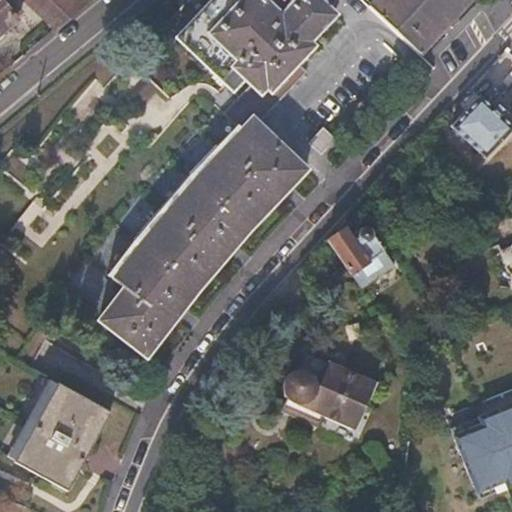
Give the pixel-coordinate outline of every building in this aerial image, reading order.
[(0,0),(0,32),(15,20),(8,12),(15,5),(10,0),(0,0)] [(51,0),(23,0),(55,31),(71,18),(51,0)] [(51,0),(71,18),(92,0),(51,0)] [(345,0),(212,0),(181,33),(204,56),(201,60),(233,91),(244,79),(252,86),(224,113),(241,129),(142,240),(110,279),(123,289),(99,320),(144,357),(205,278),(302,168),(257,125),(304,73),(296,64),(303,55),(299,50),(345,0)] [(373,0),(368,6),(419,54),(469,0),(373,0)] [(492,102),(487,106),(478,98),(451,126),(484,157),(510,128),(501,118),(504,113),(492,102)] [(321,130),(308,144),(319,153),(331,140),(321,130)] [(429,163),(395,197),(406,208),(439,173),(429,163)] [(384,222),(368,195),(358,207),(373,229),(375,228),(384,222)] [(472,229),(475,211),(449,206),(435,224),(472,229)] [(351,241),(341,225),(326,241),(350,276),(382,254),(368,233),(365,232),(361,233),(359,236),(351,241)] [(511,247),(503,251),(500,242),(494,244),(509,282),(511,280),(511,247)] [(382,254),(350,276),(356,284),(388,263),(382,254)] [(301,293),(277,311),(295,337),(319,320),(301,293)] [(334,376),(334,373),(333,368),(332,365),(329,362),(326,360),(323,358),(317,357),(311,358),(308,360),(305,362),(302,365),(301,369),(300,371),(300,374),(300,376),(302,381),(303,384),(307,387),(309,389),(315,391),(319,391),(323,390),(327,388),(328,387),(332,383),(333,381),(334,376)] [(351,374),(334,376),(333,381),(332,383),(328,387),(327,388),(323,390),(319,391),(315,391),(309,389),(307,387),(303,384),(302,381),(300,376),(300,374),(290,375),(295,417),(308,414),(312,448),(363,442),(357,393),(353,393),(351,374)] [(58,383),(14,460),(65,490),(109,412),(58,383)] [(511,402),(478,417),(478,426),(451,438),(480,499),(511,485),(511,402)]
